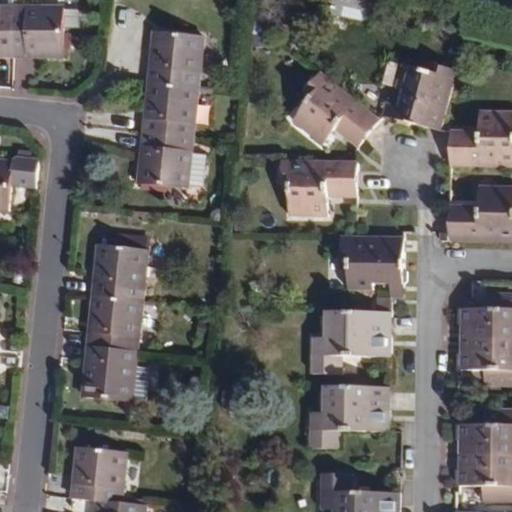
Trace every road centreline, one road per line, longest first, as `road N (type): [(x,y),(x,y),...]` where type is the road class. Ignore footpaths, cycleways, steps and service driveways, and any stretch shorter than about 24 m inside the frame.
road 1 (residential): [(19,511),(56,118),(0,111)]
road 2 (residential): [(426,511),(428,264)]
